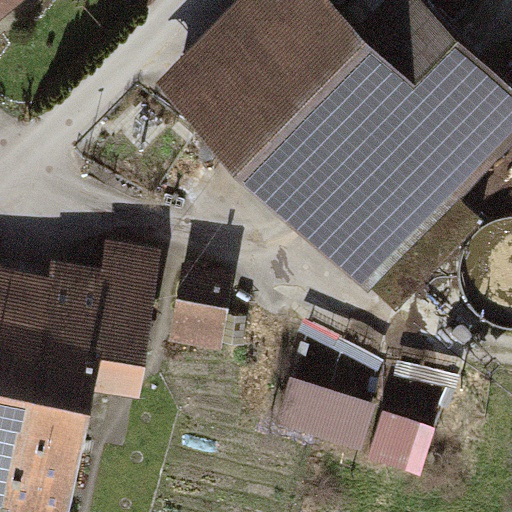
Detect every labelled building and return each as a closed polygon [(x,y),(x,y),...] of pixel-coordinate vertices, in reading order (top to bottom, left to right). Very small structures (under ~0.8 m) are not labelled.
[(0,0),(0,39),(44,0),(50,0),(53,3),(56,0),(73,0),(76,3),(79,0),(0,0)] [(340,0),(254,0),(167,88),(399,319),(495,224),(472,201),(511,160),(511,81),(430,0),(390,0),(366,25),(340,0)] [(358,8),(369,10),(379,5),(381,0),(349,0),(349,1),(358,8)] [(72,268),(68,286),(50,377),(108,388),(151,397),(173,286),(178,258),(125,247),(119,277),(72,268)] [(76,511),(108,388),(50,377),(68,286),(0,268),(0,504),(22,510),(21,511),(76,511)] [(182,340),(230,350),(244,277),(196,268),(182,340)] [(283,418),(369,445),(385,394),(300,367),(283,418)] [(394,418),(378,461),(428,479),(444,435),(394,418)]
